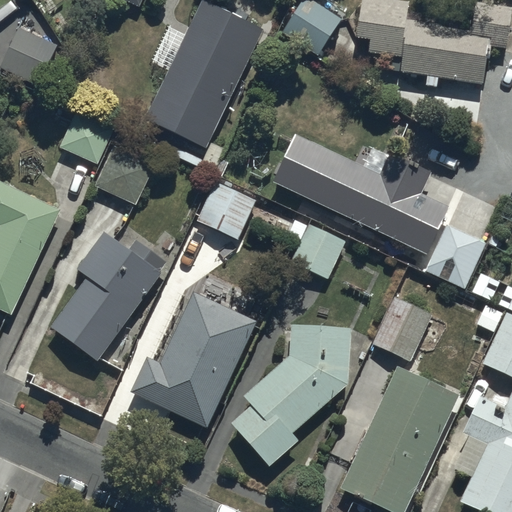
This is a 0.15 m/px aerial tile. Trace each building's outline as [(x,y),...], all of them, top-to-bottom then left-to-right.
[(208,149),(263,29),(204,0),(199,0),(189,21),(193,22),(144,120),(208,149)] [(342,19),(313,0),(301,0),(280,34),(316,58),(342,19)] [(409,21),(412,1),(405,0),(360,0),(356,37),(370,39),(368,54),(403,59),(401,73),(426,76),(424,85),(437,87),(438,78),(483,84),(488,47),(507,50),(511,12),(511,10),(473,5),(470,29),(409,21)] [(58,45),(21,27),(2,65),(39,83),(58,45)] [(112,125),(77,111),(61,148),(97,162),(112,125)] [(30,130),(30,131),(31,132),(31,134),(31,135),(31,136),(32,137),(33,138),(33,139),(34,140),(35,141),(36,142),(37,142),(38,143),(39,144),(40,144),(41,144),(42,144),(44,145),(45,145),(46,145),(47,144),(48,144),(50,144),(51,143),(52,143),(53,142),(54,141),(55,140),(55,139),(56,138),(57,137),(57,136),(58,135),(58,134),(58,133),(58,131),(58,130),(58,129),(58,128),(58,127),(57,125),(57,124),(56,123),(55,122),(55,121),(54,120),(53,120),(52,119),(51,118),(50,118),(49,117),(47,117),(46,117),(45,117),(44,117),(43,117),(41,117),(40,117),(39,118),(38,118),(37,119),(36,120),(35,120),(34,121),(33,122),(33,123),(32,124),(32,125),(31,126),(31,128),(31,129),(30,130)] [(294,132),(272,180),(427,254),(449,208),(422,195),(433,173),(390,152),(380,173),(294,132)] [(155,162),(114,145),(97,186),(137,203),(155,162)] [(62,209),(0,181),(0,309),(13,316),(62,209)] [(256,201),(216,182),(197,221),(238,239),(256,201)] [(308,225),(290,263),(328,280),(346,242),(308,225)] [(466,289),(486,243),(447,225),(426,271),(466,289)] [(51,327),(97,361),(169,264),(136,239),(129,249),(106,232),(78,269),(89,277),(51,327)] [(192,291),(160,363),(146,357),(132,388),(212,423),(258,320),(192,291)] [(432,313),(394,296),(372,344),(410,362),(432,313)] [(494,332),(506,310),(485,301),(475,323),(494,332)] [(511,313),(507,311),(483,363),(511,376),(511,313)] [(352,329),(291,325),(289,358),(243,396),(251,405),(232,422),(269,465),(299,439),(293,432),(348,385),(352,329)] [(404,511),(459,396),(397,367),(340,488),(391,511),(404,511)] [(503,409),(480,398),(464,432),(471,436),(455,470),(472,478),(461,501),(485,511),(511,511),(511,393),(503,409)]
